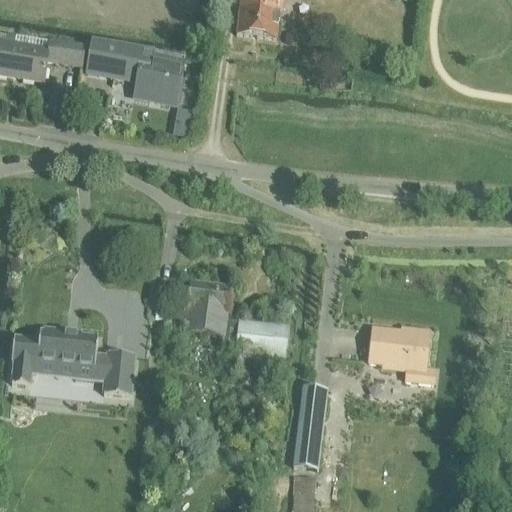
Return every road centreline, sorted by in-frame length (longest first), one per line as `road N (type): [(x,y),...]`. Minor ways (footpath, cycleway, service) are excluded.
road 1 (unclassified): [(511,199),(295,182),(0,135)]
road 2 (unknown): [(217,169),(234,0)]
